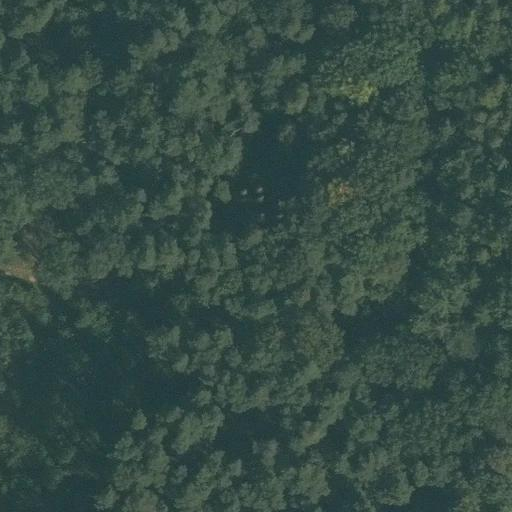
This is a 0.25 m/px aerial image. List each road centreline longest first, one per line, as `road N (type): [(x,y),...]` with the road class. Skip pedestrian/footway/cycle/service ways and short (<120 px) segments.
road 1 (track): [(511,392),(0,279)]
road 2 (track): [(144,0),(511,75)]
road 3 (unknown): [(283,511),(298,455),(387,367),(505,301),(511,262)]
